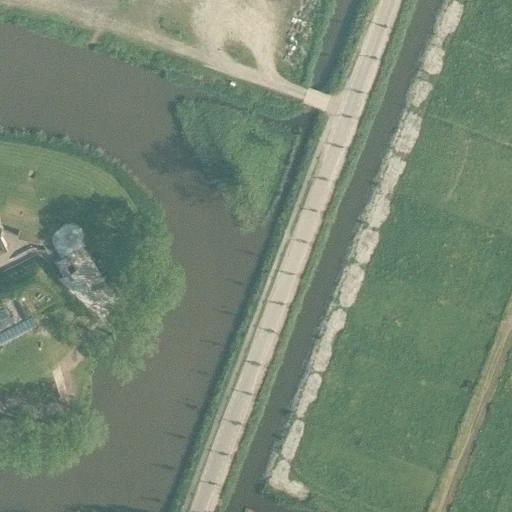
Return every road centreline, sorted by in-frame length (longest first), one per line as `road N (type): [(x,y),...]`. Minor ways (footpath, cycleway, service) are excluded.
road 1 (unclassified): [(198,511),(390,0)]
road 2 (track): [(511,323),(454,472),(457,511)]
